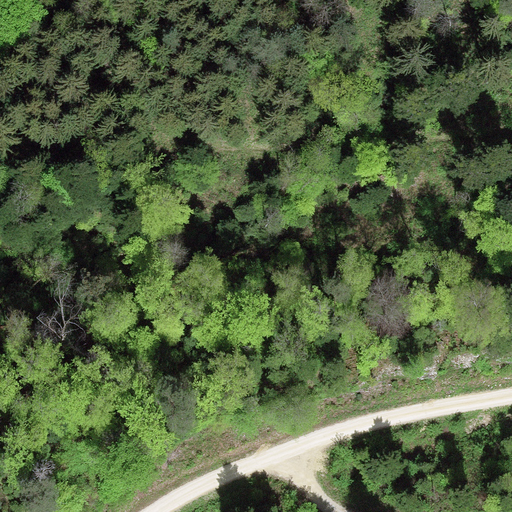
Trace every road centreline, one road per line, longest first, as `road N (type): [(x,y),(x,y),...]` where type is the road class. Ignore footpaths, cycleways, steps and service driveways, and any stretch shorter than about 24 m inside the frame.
road 1 (track): [(511,135),(265,158),(180,145),(0,161)]
road 2 (track): [(511,391),(320,432),(188,484),(149,511)]
